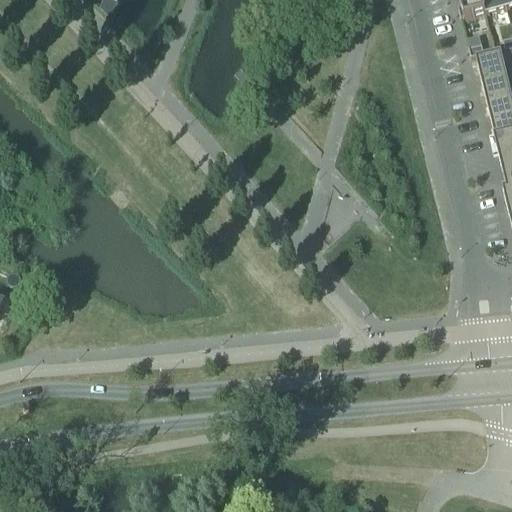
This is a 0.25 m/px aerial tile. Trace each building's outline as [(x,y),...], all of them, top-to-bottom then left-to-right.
[(486,20),(479,0),(457,0),(461,12),(458,13),(461,24),(464,23),(465,26),(486,20)] [(502,0),(479,0),(486,20),(506,14),(502,0)] [(511,0),(502,0),(506,14),(511,12),(511,0)] [(505,54),(511,52),(511,43),(503,46),(505,54)] [(481,51),(469,54),(471,62),(483,59),(481,51)] [(511,59),(477,68),(482,90),(511,82),(511,59)] [(511,82),(482,90),(487,111),(511,105),(511,82)] [(511,105),(487,111),(492,132),(511,127),(511,105)] [(511,127),(492,132),(497,153),(511,148),(511,127)] [(511,148),(497,153),(496,153),(509,205),(505,206),(511,234),(511,148)]
